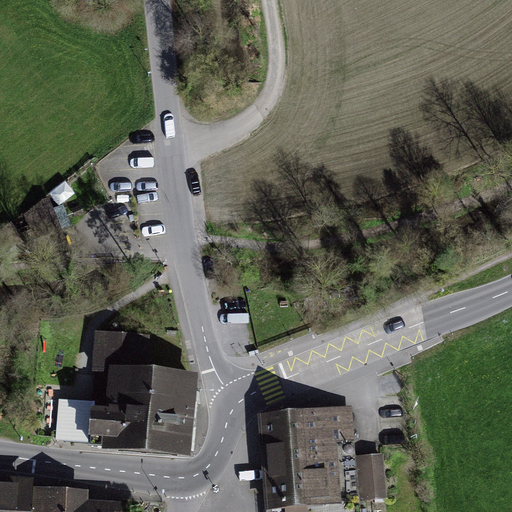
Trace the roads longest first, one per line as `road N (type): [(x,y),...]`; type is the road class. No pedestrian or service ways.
road 1 (unclassified): [(157,0),(205,342),(235,407)]
road 2 (tertiary): [(511,288),(268,384),(235,407)]
road 3 (track): [(178,164),(278,128),(297,101),(294,0)]
road 4 (tertiary): [(185,480),(0,457)]
